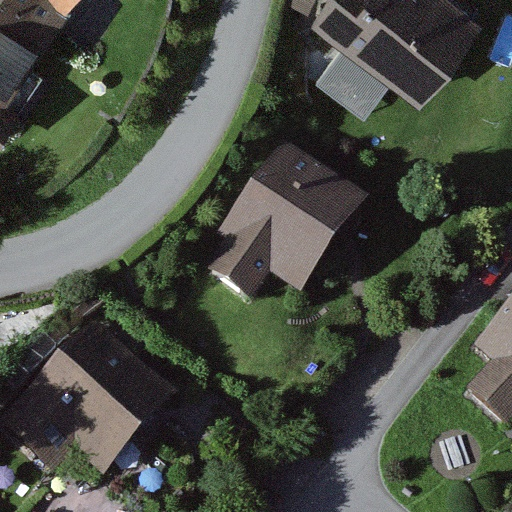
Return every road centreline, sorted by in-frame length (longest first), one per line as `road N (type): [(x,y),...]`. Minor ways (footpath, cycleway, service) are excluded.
road 1 (residential): [(0,265),(48,259),(160,187),(205,123),(248,0)]
road 2 (residential): [(387,511),(365,463),(511,251)]
